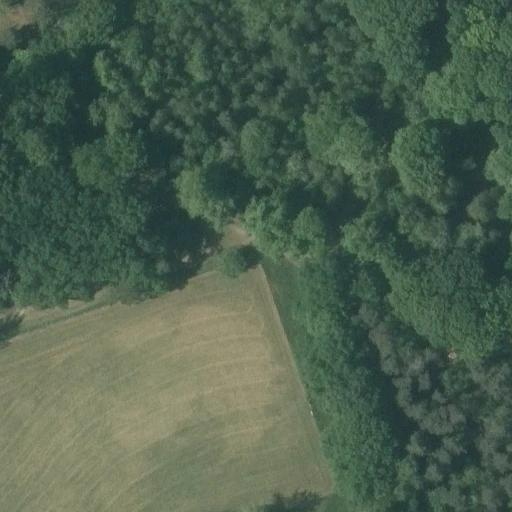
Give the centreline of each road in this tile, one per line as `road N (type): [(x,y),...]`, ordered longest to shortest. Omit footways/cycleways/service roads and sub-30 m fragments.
road 1 (track): [(511,326),(0,151)]
road 2 (track): [(365,511),(312,288),(382,111),(375,0)]
road 3 (unclassified): [(0,126),(82,0)]
